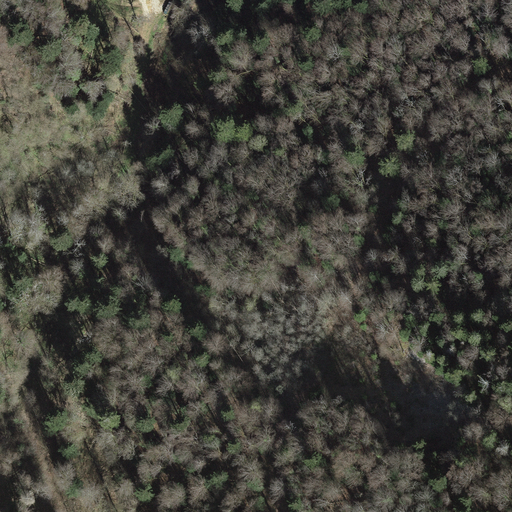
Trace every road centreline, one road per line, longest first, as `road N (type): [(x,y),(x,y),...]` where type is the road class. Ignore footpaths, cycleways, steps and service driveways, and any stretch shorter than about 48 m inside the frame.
road 1 (track): [(156,0),(129,170),(73,230),(26,371),(30,451),(60,511)]
road 2 (track): [(278,511),(284,430),(395,195),(434,136),(511,67)]
